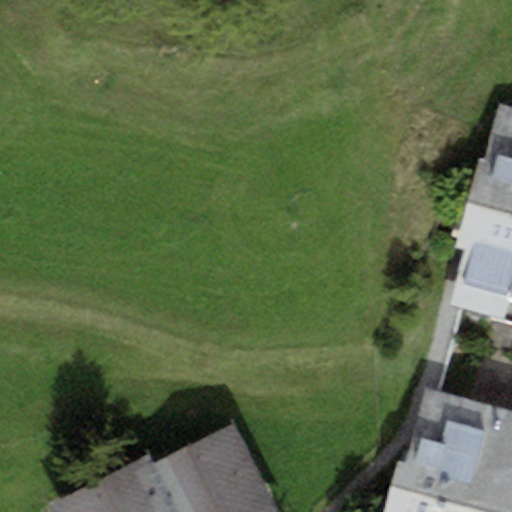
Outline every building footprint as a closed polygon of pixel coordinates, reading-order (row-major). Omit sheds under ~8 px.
[(511,110),(497,107),(484,159),(477,157),(453,248),(463,251),(449,307),(458,309),(511,323),(511,110)] [(511,323),(458,309),(437,392),(511,411),(511,323)] [(511,511),(511,411),(437,392),(425,389),(406,463),(395,460),(381,511),(511,511)] [(278,511),(233,422),(153,462),(144,466),(166,511),(278,511)] [(149,453),(45,503),(49,511),(166,511),(144,466),(153,462),(149,453)]
